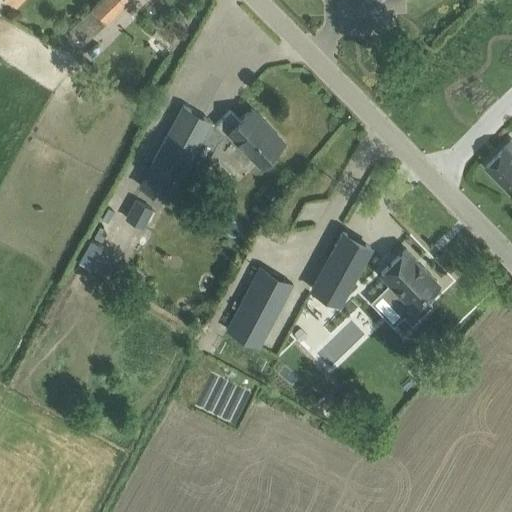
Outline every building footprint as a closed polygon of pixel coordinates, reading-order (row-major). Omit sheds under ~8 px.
[(99,0),(93,6),(108,20),(128,0),(99,0)] [(79,21),(69,30),(79,40),(83,45),(93,35),(79,21)] [(69,30),(59,40),(69,50),(79,40),(69,30)] [(171,174),(179,178),(211,121),(183,105),(151,163),(145,174),(165,185),(171,174)] [(214,125),(224,135),(229,130),(260,163),(283,141),(270,128),(266,131),(247,112),(239,120),(230,110),(214,125)] [(511,141),(511,140),(486,165),(511,190),(511,141)] [(125,218),(137,225),(148,206),(136,199),(125,218)] [(342,231),(311,288),(340,303),(370,247),(342,231)] [(406,248),(381,273),(391,284),(383,292),(404,315),(411,322),(410,323),(411,325),(432,305),(431,304),(430,305),(422,297),(438,282),(406,248)] [(257,346),(293,282),(261,264),(225,328),(257,346)]
